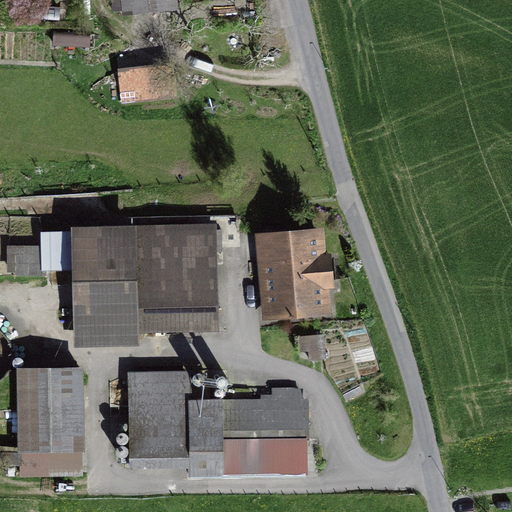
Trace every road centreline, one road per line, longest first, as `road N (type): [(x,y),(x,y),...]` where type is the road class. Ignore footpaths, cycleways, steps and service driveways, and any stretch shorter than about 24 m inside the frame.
road 1 (unclassified): [(297,0),(345,195),(406,360),(439,511)]
road 2 (track): [(316,75),(262,78),(158,52),(113,24),(100,0)]
